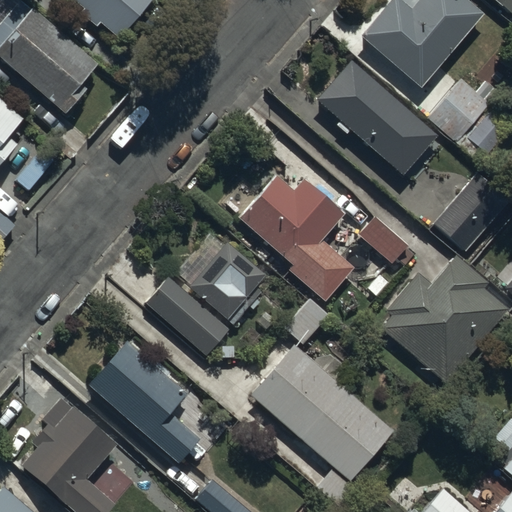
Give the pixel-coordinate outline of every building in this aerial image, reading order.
[(0,59),(63,117),(83,94),(77,89),(96,68),(32,10),(30,13),(15,0),(4,0),(0,5),(0,59)] [(67,0),(81,12),(77,16),(92,30),(96,25),(116,42),(153,0),(67,0)] [(391,0),(359,39),(419,90),(481,17),(461,0),(418,0),(418,1),(417,0),(391,0)] [(511,0),(489,0),(511,19),(511,17),(511,0)] [(348,63),(313,103),(401,179),(436,139),(348,63)] [(459,82),(425,120),(454,146),(498,95),(483,83),(473,95),(459,82)] [(0,163),(14,146),(7,140),(21,122),(0,104),(0,163)] [(511,124),(511,123),(493,108),(461,145),(481,162),(511,124)] [(477,173),(431,226),(463,254),(509,201),(477,173)] [(352,270),(320,242),(343,217),(302,181),(291,193),(274,178),(236,221),(290,268),(286,272),(322,304),(352,270)] [(0,240),(13,227),(0,215),(0,240)] [(371,219),(357,236),(390,265),(404,248),(371,219)] [(224,245),(187,289),(231,327),(258,295),(253,291),(264,278),(224,245)] [(486,285),(454,257),(429,286),(416,274),(382,312),(389,318),(379,330),(443,386),(507,312),(481,290),(486,285)] [(226,332),(166,280),(144,306),(204,358),(226,332)] [(306,301),(281,330),(300,346),(325,317),(306,301)] [(87,388),(88,389),(181,465),(199,442),(191,436),(202,423),(179,404),(186,397),(165,380),(169,376),(152,362),(149,366),(123,344),(87,388)] [(291,347),(248,397),(349,483),(392,433),(341,390),(351,378),(322,353),(311,365),(291,347)] [(109,511),(113,507),(84,481),(114,448),(71,409),(69,411),(59,401),(39,423),(44,428),(29,445),(35,450),(19,469),(61,507),(62,505),(69,511),(109,511)] [(499,471),(501,469),(511,478),(511,422),(508,419),(491,438),(493,440),(480,455),(499,471)] [(329,471),(313,489),(338,511),(346,511),(359,498),(329,471)] [(194,502),(195,503),(205,511),(246,511),(210,482),(194,502)] [(0,511),(28,511),(1,488),(0,489),(0,511)] [(465,511),(440,490),(420,511),(465,511)] [(511,511),(511,497),(509,495),(493,511),(511,511)]
